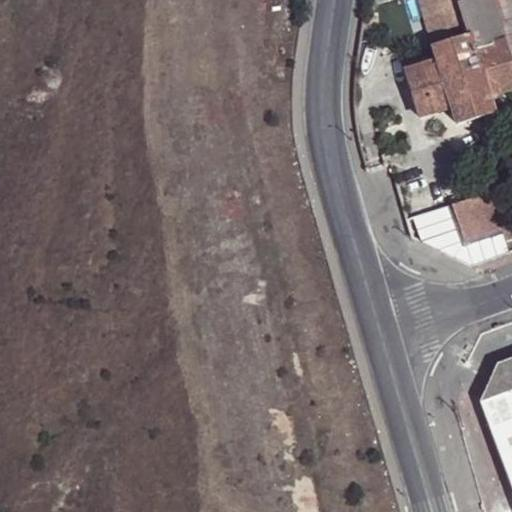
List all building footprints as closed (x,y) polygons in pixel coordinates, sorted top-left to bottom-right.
[(490,0),(417,0),(434,50),(437,62),(405,74),(419,120),(451,110),(457,126),(493,115),(489,98),(511,91),(511,70),(503,42),(490,0)] [(511,0),(490,0),(503,42),(511,70),(511,0)] [(395,102),(375,108),(382,132),(402,125),(395,102)] [(493,242),(492,223),(456,224),(457,243),(493,242)] [(511,251),(511,239),(491,247),(493,258),(511,251)] [(470,395),(511,508),(511,355),(486,364),(470,395)]
